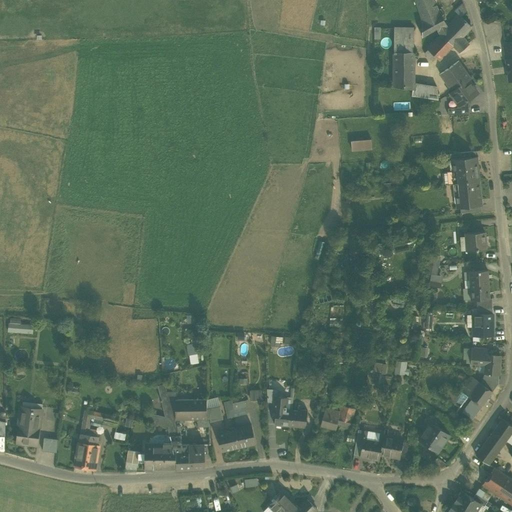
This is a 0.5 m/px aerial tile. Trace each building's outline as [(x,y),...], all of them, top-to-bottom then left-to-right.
[(432,0),(414,0),(422,21),(422,37),(436,29),(439,34),(447,26),(432,0)] [(458,14),(460,17),(466,11),(464,3),(455,11),(458,14)] [(453,46),(459,52),(468,45),(461,37),(471,27),(460,17),(458,14),(447,26),(439,34),(440,34),(453,46)] [(394,53),(413,53),(413,28),(393,28),(394,53)] [(426,49),(428,50),(436,58),(439,61),(453,46),(440,34),(426,49)] [(433,62),(436,58),(428,50),(424,54),(433,62)] [(412,88),(413,89),(413,85),(414,85),(414,53),(413,53),(394,53),(394,77),(394,86),(412,88)] [(440,74),(452,92),(468,80),(471,78),(458,61),(440,74)] [(385,84),(394,86),(394,77),(385,78),(385,84)] [(478,93),(468,80),(452,92),(450,93),(459,106),(467,101),(478,93)] [(417,97),(438,100),(437,88),(424,86),(414,85),(413,85),(413,89),(412,88),(412,91),(411,96),(417,97)] [(446,107),(447,115),(467,114),(467,101),(459,106),(446,107)] [(373,149),(373,138),(352,139),(353,150),(373,149)] [(450,153),(451,160),(454,160),(454,159),(476,157),(475,151),(456,153),(450,153)] [(445,185),(453,184),(453,183),(479,181),(476,157),(454,159),(454,160),(456,170),(452,170),(444,171),(444,172),(442,173),(443,183),(445,184),(445,185)] [(388,197),(398,195),(395,181),(386,183),(388,197)] [(481,205),(479,181),(453,183),(453,184),(454,196),(458,196),(459,208),(460,208),(480,206),(481,205)] [(467,250),(485,249),(484,232),(465,233),(466,236),(467,250)] [(432,265),(439,266),(440,256),(434,255),(432,265)] [(439,266),(432,265),(430,274),(437,275),(439,266)] [(470,288),(470,289),(488,288),(487,270),(469,272),(470,279),(471,280),(471,288),(470,288)] [(437,275),(430,274),(428,286),(441,288),(443,276),(437,275)] [(489,299),(488,288),(470,289),(470,300),(477,299),(489,299)] [(477,299),(477,309),(492,309),(492,298),(489,299),(477,299)] [(473,336),(493,336),(493,314),(492,314),(477,314),(474,314),(474,327),(473,327),(473,336)] [(33,326),(22,325),(9,324),(8,331),(32,333),(33,326)] [(283,346),(283,336),(272,336),(271,345),(283,346)] [(190,364),(199,363),(197,343),(188,343),(190,364)] [(484,373),(501,374),(502,357),(487,356),(487,349),(472,348),(471,363),(479,364),(485,364),(484,373)] [(395,373),(409,375),(410,368),(407,367),(408,361),(396,360),(395,373)] [(484,373),(482,378),(497,383),(501,374),(484,373)] [(467,396),(472,399),(481,406),(491,392),(479,383),(470,376),(460,390),(458,389),(467,396)] [(491,392),(497,383),(482,378),(479,383),(491,392)] [(171,443),(172,445),(181,445),(180,432),(177,432),(176,419),(175,419),(175,400),(183,400),(183,392),(166,392),(165,384),(158,386),(164,411),(166,418),(168,428),(171,443)] [(263,400),(262,389),(251,390),(251,400),(263,400)] [(446,406),(455,413),(467,396),(458,389),(446,406)] [(267,403),(275,403),(276,396),(277,396),(278,390),(267,390),(267,403)] [(274,409),(276,409),(276,408),(286,409),(287,397),(277,396),(276,396),(275,403),(274,409)] [(218,398),(206,400),(206,409),(209,408),(220,406),(218,398)] [(175,419),(176,419),(179,419),(198,419),(206,419),(206,409),(206,400),(206,399),(183,400),(175,400),(175,419)] [(473,418),(481,406),(472,399),(463,411),(473,418)] [(244,401),(232,404),(232,401),(224,403),(227,418),(235,416),(247,413),(244,401)] [(337,424),(348,427),(354,408),(342,405),(340,412),(337,424)] [(210,419),(210,422),(223,419),(220,406),(209,408),(210,419)] [(292,410),(286,409),(276,408),(276,409),(275,424),(290,426),(292,410)] [(320,425),(335,430),(337,424),(340,412),(326,408),(320,425)] [(36,446),(41,415),(33,414),(33,410),(21,409),(16,443),(36,446)] [(302,411),(292,410),(290,426),(305,427),(307,409),(303,409),(302,411)] [(80,434),(98,437),(99,431),(89,429),(91,418),(103,421),(105,414),(85,410),(80,434)] [(162,411),(163,417),(150,414),(148,424),(168,428),(166,418),(164,411),(162,411)] [(103,425),(116,427),(119,417),(105,414),(103,421),(103,425)] [(502,446),(506,440),(511,432),(511,425),(502,419),(489,437),(502,446)] [(421,441),(437,452),(449,435),(430,422),(427,426),(426,428),(428,430),(421,441)] [(444,428),(454,436),(459,430),(448,422),(444,428)] [(234,428),(235,429),(239,447),(256,443),(251,424),(234,428)] [(426,428),(427,426),(426,425),(417,438),(421,441),(428,430),(426,428)] [(221,452),(239,447),(235,429),(217,433),(221,452)] [(364,430),(363,437),(382,441),(383,436),(383,434),(364,430)] [(74,466),(95,469),(99,445),(97,445),(99,437),(98,437),(80,434),(79,442),(74,466)] [(44,449),(57,451),(58,438),(45,436),(44,449)] [(383,436),(382,441),(380,454),(399,457),(399,455),(402,442),(402,439),(383,436)] [(379,459),(380,454),(382,441),(363,437),(362,439),(360,454),(359,456),(379,459)] [(498,452),(502,446),(489,437),(485,442),(498,452)] [(354,453),(360,454),(362,439),(356,438),(354,453)] [(399,455),(406,456),(408,443),(402,442),(399,455)] [(489,464),(498,452),(485,442),(475,455),(477,456),(484,461),(488,464),(489,465),(489,464)] [(174,470),(176,470),(175,452),(173,452),(172,445),(171,443),(144,443),(144,470),(174,470)] [(188,444),(181,445),(172,445),(173,452),(175,452),(176,470),(193,469),(205,468),(204,447),(204,445),(200,445),(200,443),(199,443),(195,443),(195,445),(188,445),(188,444)] [(480,467),(490,474),(494,467),(489,464),(489,465),(488,464),(484,461),(480,467)] [(482,485),(511,505),(511,479),(494,468),(494,467),(490,474),(482,485)] [(269,506),(275,511),(314,511),(317,509),(307,499),(298,508),(282,492),(269,506)] [(455,502),(454,503),(467,511),(475,511),(480,504),(481,504),(472,498),(462,492),(459,497),(458,496),(455,501),(455,502)] [(480,504),(484,506),(487,501),(476,493),(472,498),(481,504),(480,504)] [(408,498),(407,502),(409,505),(413,506),(416,504),(417,500),(415,497),(411,496),(408,498)] [(467,511),(454,503),(453,505),(453,504),(449,509),(450,510),(448,511),(467,511)]
